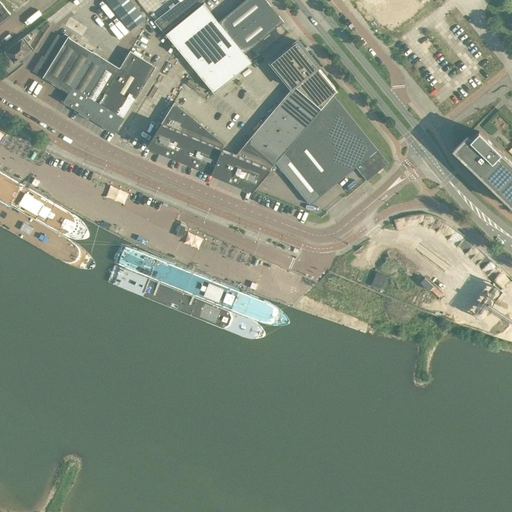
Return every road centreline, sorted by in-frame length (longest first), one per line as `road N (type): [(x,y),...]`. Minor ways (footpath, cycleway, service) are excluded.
road 1 (residential): [(324,235),(121,158),(0,87)]
road 2 (residential): [(115,218),(185,219),(304,267),(315,265),(324,235)]
road 3 (secondary): [(295,0),(427,159)]
road 4 (residential): [(115,218),(296,297)]
road 5 (residential): [(0,152),(115,218)]
road 6 (secondary): [(395,100),(311,0)]
road 7 (unknown): [(448,90),(412,49),(411,37),(428,13),(459,0)]
road 8 (residential): [(427,159),(324,235)]
road 9 (secondary): [(427,159),(511,249)]
road 10 (residential): [(395,100),(394,72),(335,0)]
